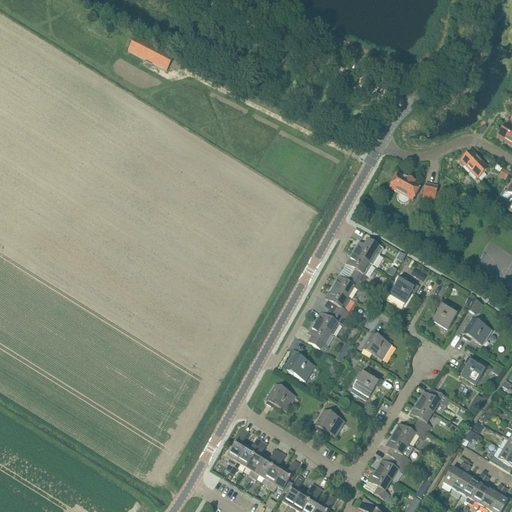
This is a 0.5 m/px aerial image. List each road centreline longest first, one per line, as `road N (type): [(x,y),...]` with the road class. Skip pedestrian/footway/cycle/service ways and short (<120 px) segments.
road 1 (residential): [(261,357),(274,365),(347,235),(333,228)]
road 2 (unclassified): [(261,357),(333,228)]
road 3 (residential): [(380,143),(418,157),(466,140),(511,161)]
road 4 (unclassified): [(404,107),(456,71),(482,0)]
road 5 (residential): [(352,478),(234,407)]
road 6 (residential): [(352,478),(426,366)]
